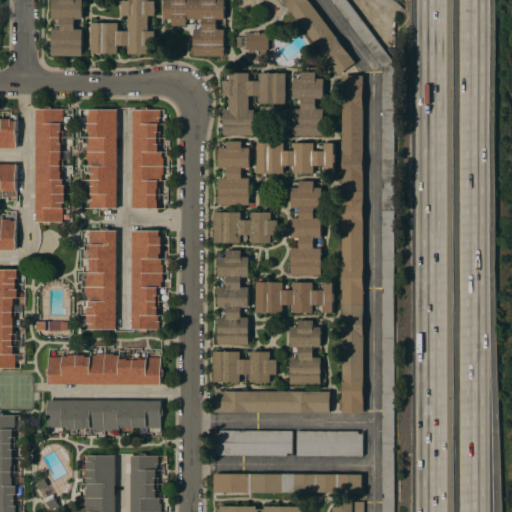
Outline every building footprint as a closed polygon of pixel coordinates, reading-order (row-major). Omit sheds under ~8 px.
[(52,56),(52,29),(60,29),(60,19),(53,19),(52,0),(83,0),(83,19),(75,19),(75,29),(82,29),(82,56),(52,56)] [(149,0),(149,1),(155,1),(155,16),(149,16),(149,31),(155,31),(155,46),(149,46),(148,54),(128,53),(129,46),(118,46),(118,54),(91,53),(92,22),(119,23),(118,31),(129,31),(129,16),(122,15),(122,0),(149,0)] [(164,0),(225,0),(225,19),(216,19),(216,29),(224,29),(224,56),(194,56),(194,29),(201,29),(201,19),(187,19),(187,25),(172,25),(172,19),(164,19),(164,0)] [(308,0),(356,63),(339,75),(282,0),(308,0)] [(346,0),(394,63),(394,110),(381,110),(381,70),(384,70),(384,66),(381,66),(331,0),(346,0)] [(268,50),(266,50),(267,60),(253,61),(253,58),(248,58),(248,50),(246,50),(246,33),(268,33),(268,50)] [(293,135),(293,109),(301,109),(301,98),(293,98),(293,78),(300,78),(300,72),(316,72),(316,78),(324,79),(324,98),(316,98),(316,109),(324,109),(324,135),(293,135)] [(249,73),(249,80),(259,80),(259,73),(286,73),(286,103),(259,103),(259,96),(249,96),(249,110),(254,110),(254,135),(224,135),(224,110),(229,110),(229,95),(223,95),(223,80),(229,80),(229,73),(249,73)] [(363,304),(342,304),(342,75),(364,75),(363,304)] [(36,108),(46,108),(46,106),(51,106),(51,109),(64,109),(63,185),(65,185),(65,202),(63,202),(63,223),(50,222),(50,225),(45,225),(45,222),(36,221),(36,108)] [(133,109),(142,109),(142,107),(148,107),(148,109),(161,109),(161,118),(160,118),(160,124),(160,152),(162,152),(162,157),(164,157),(164,175),(162,175),(162,181),(160,181),(160,208),(132,208),(133,109)] [(117,209),(108,208),(108,210),(102,210),(102,208),(89,208),(89,199),(90,199),(90,166),(88,166),(88,160),(86,160),(86,143),(88,143),(88,137),(90,137),(90,132),(88,132),(88,109),(117,109),(117,209)] [(394,260),(382,260),(382,187),(384,187),(384,183),(382,183),(382,111),(394,111),(394,260)] [(0,147),(0,119),(11,119),(11,121),(17,121),(16,148),(0,147)] [(219,205),(219,178),(227,178),(227,168),(219,168),(219,148),(227,148),(227,141),(242,141),(242,148),(250,148),(250,168),(242,168),(242,178),(249,178),(249,205),(219,205)] [(257,173),(257,143),(284,143),(284,150),(294,150),(294,142),(314,143),(314,150),(324,150),(324,143),(334,143),(334,154),(336,154),(336,162),(334,162),(334,174),(324,174),(324,166),(314,166),(314,174),(294,174),(294,166),(284,166),(284,173),(257,173)] [(0,164),(16,164),(16,192),(0,192),(0,164)] [(291,275),(291,248),(299,248),(299,238),(291,238),(291,218),(299,218),(299,208),(291,208),(291,187),(299,187),(299,181),(314,181),(314,188),(322,188),(322,208),(314,208),(314,218),(321,218),(321,238),(314,238),(314,248),(322,248),(321,275),(291,275)] [(241,212),(241,220),(251,220),(251,212),(271,212),(271,220),(277,220),(277,235),(271,235),(271,243),(251,243),(251,235),(241,235),(241,243),(214,243),(214,212),(241,212)] [(0,249),(0,219),(11,219),(11,220),(16,220),(16,250),(0,249)] [(116,328),(89,328),(89,323),(87,323),(87,307),(89,307),(89,301),(87,301),(87,295),(86,295),(86,278),(87,278),(87,272),(89,272),(89,230),(102,230),(102,228),(107,228),(107,230),(117,230),(116,328)] [(132,230),(160,231),(160,236),(162,236),(161,253),(160,253),(160,258),(161,259),(161,264),(163,264),(163,282),(161,282),(161,287),(160,287),(159,315),(158,315),(158,322),(159,322),(159,330),(146,330),(146,332),(140,332),(140,329),(132,329),(132,230)] [(218,344),(218,317),(226,317),(226,307),(218,307),(218,287),(226,287),(226,277),(218,277),(218,257),(226,257),(226,250),(241,250),(241,257),(250,257),(250,277),(241,277),(241,287),(249,287),(249,307),(241,307),(241,317),(249,317),(249,344),(218,344)] [(394,338),(381,337),(381,293),(383,293),(383,288),(381,288),(381,260),(394,261),(394,338)] [(0,270),(18,270),(18,278),(16,278),(16,289),(18,289),(18,298),(16,298),(15,369),(3,368),(3,371),(0,371),(0,270)] [(283,282),(283,289),(293,289),(293,282),(313,282),(313,290),(323,290),(323,282),(333,282),(333,293),(335,293),(335,302),(333,302),(333,313),(323,313),(323,305),(313,305),(313,312),(293,312),(293,305),(283,305),(283,313),(256,312),(256,282),(283,282)] [(364,413),(342,413),(342,410),(339,410),(339,400),(343,400),(342,305),(363,304),(364,413)] [(290,384),(290,357),(298,357),(298,347),(291,347),(291,327),(298,327),(298,320),(313,320),(313,327),(321,327),(321,347),(313,347),(313,357),(321,357),(321,384),(290,384)] [(394,393),(382,393),(382,338),(394,338),(394,393)] [(213,351),(240,351),(240,359),(250,359),(250,351),(270,351),(270,359),(277,359),(276,374),(270,374),(270,382),(250,382),(250,374),(240,374),(240,382),(213,382),(213,351)] [(49,384),(49,357),(68,357),(68,355),(85,355),(85,357),(90,357),(90,355),(96,355),(96,353),(113,354),(113,355),(119,355),(119,357),(161,357),(161,369),(164,369),(164,376),(161,376),(161,384),(49,384)] [(330,392),(330,413),(215,412),(215,391),(330,392)] [(394,443),(382,443),(382,394),(394,394),(394,443)] [(161,400),(161,428),(119,427),(119,429),(113,429),(113,431),(96,431),(96,429),(90,429),(90,427),(85,427),(85,429),(68,429),(68,427),(48,427),(48,400),(161,400)] [(0,511),(0,415),(15,416),(14,486),(16,486),(16,494),(14,494),(14,505),(16,505),(16,511),(0,511)] [(292,431),(292,453),(287,453),(287,456),(215,455),(215,433),(219,433),(219,430),(292,431)] [(358,431),(358,433),(363,434),(362,456),(296,456),(296,431),(358,431)] [(394,511),(382,511),(382,498),(384,498),(384,494),(382,494),(382,444),(394,443),(394,511)] [(115,511),(84,511),(84,489),(86,489),(86,483),(88,483),(88,478),(86,478),(86,461),(88,461),(88,455),(115,455),(115,511)] [(131,511),(131,456),(158,456),(158,464),(157,464),(157,470),(158,470),(158,498),(160,498),(160,504),(161,504),(161,511),(131,511)] [(362,474),(362,492),(283,492),(283,493),(214,492),(214,473),(362,474)] [(363,511),(333,511),(333,507),(339,507),(339,499),(353,499),(353,501),(364,501),(363,511)]
